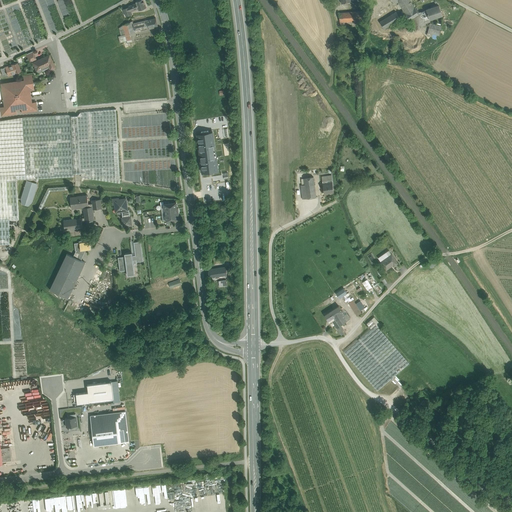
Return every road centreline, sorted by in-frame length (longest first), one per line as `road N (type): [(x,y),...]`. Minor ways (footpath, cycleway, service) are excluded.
road 1 (residential): [(158,0),(208,328),(231,345)]
road 2 (track): [(506,511),(364,389),(326,339),(253,345)]
road 3 (primary): [(236,0),(253,319)]
road 4 (track): [(335,201),(270,241),(280,343)]
road 5 (track): [(308,511),(270,407),(280,343)]
road 6 (primary): [(253,345),(254,511)]
road 7 (track): [(332,344),(415,264),(448,254)]
